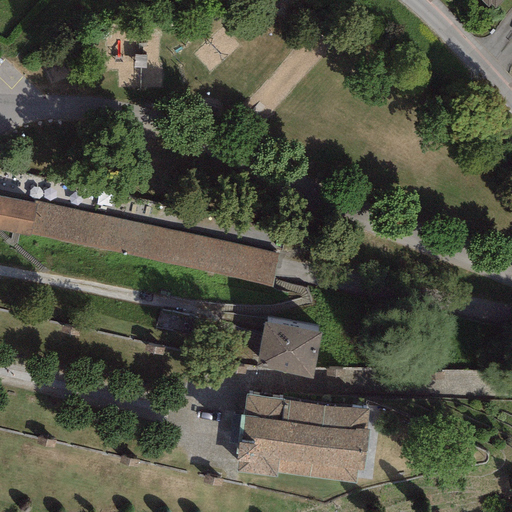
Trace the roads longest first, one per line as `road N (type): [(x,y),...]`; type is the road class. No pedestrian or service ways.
road 1 (unclassified): [(511,299),(413,269),(174,122),(38,102),(0,128)]
road 2 (unclassified): [(511,117),(404,0)]
